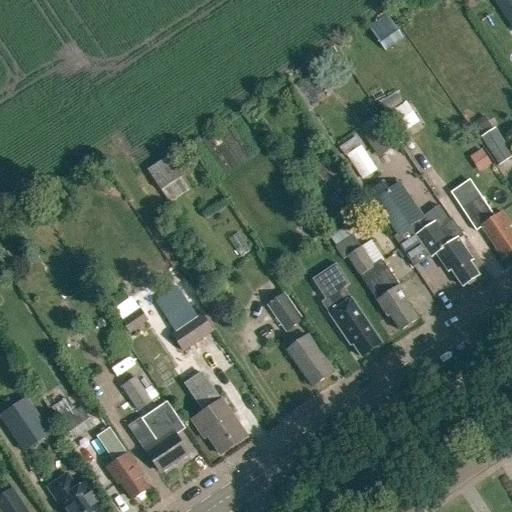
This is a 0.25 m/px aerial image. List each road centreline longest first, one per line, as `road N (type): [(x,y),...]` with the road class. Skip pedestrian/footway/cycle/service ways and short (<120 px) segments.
road 1 (secondary): [(233,491),(511,303)]
road 2 (residential): [(400,511),(511,436)]
